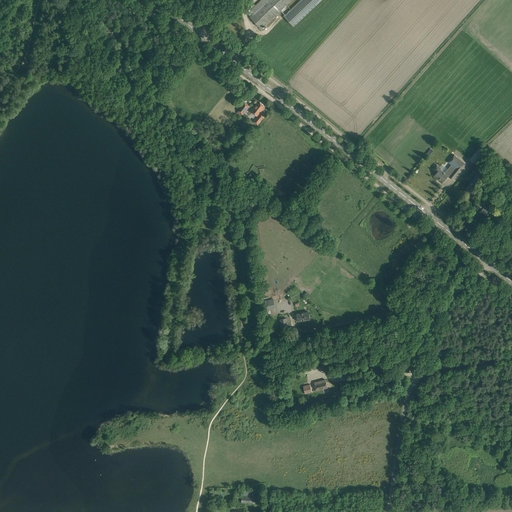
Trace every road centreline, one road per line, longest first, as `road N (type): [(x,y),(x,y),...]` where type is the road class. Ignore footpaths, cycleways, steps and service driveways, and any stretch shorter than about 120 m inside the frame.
road 1 (tertiary): [(494,268),(200,32)]
road 2 (unclassified): [(386,511),(411,387),(441,368),(511,356)]
road 3 (unclassified): [(294,325),(396,312),(454,293),(494,268)]
